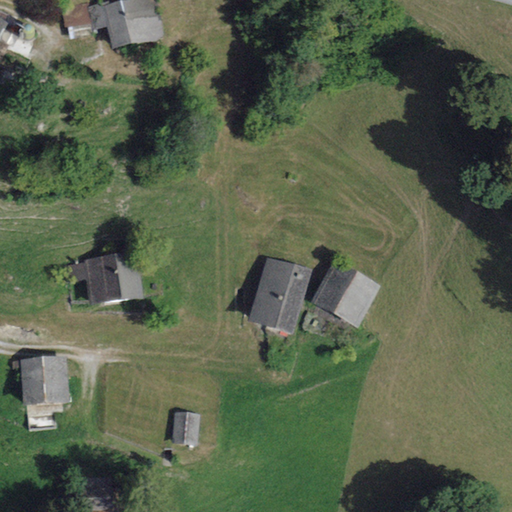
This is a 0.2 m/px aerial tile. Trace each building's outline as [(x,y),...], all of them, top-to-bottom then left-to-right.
[(71,37),(116,28),(112,12),(95,16),(92,3),(91,0),(82,0),(64,4),(71,37)] [(116,28),(118,41),(165,31),(159,6),(150,7),(148,0),(125,0),(110,3),(109,0),(107,0),(92,3),(95,16),(112,12),(116,28)] [(10,33),(17,36),(27,10),(9,4),(5,13),(0,28),(0,52),(2,53),(10,33)] [(39,33),(39,28),(35,25),(30,25),(27,29),(27,34),(30,37),(35,37),(39,33)] [(91,268),(96,297),(143,290),(135,237),(116,240),(118,252),(69,259),(71,271),(91,268)] [(275,252),(257,312),(293,323),(310,268),(288,262),(290,257),(275,252)] [(340,256),(319,295),(360,316),(380,277),(340,256)] [(67,404),(65,360),(27,362),(29,406),(67,404)] [(180,409),(178,435),(199,437),(201,411),(180,409)] [(93,503),(93,511),(126,511),(126,483),(113,483),(112,469),(82,470),(83,503),(93,503)]
